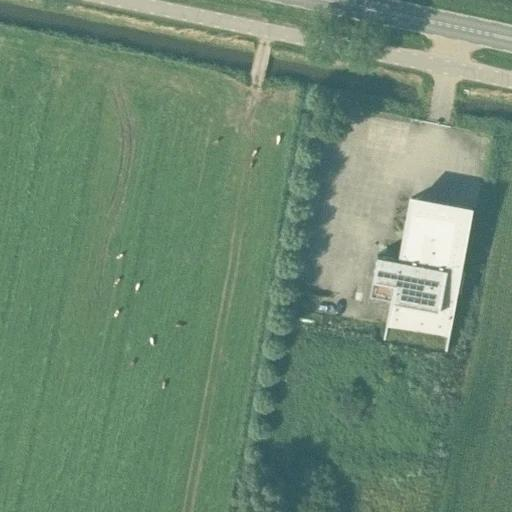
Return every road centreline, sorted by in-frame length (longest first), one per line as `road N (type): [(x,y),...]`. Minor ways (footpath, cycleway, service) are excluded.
road 1 (unclassified): [(511,82),(124,0)]
road 2 (secondary): [(511,42),(316,0)]
